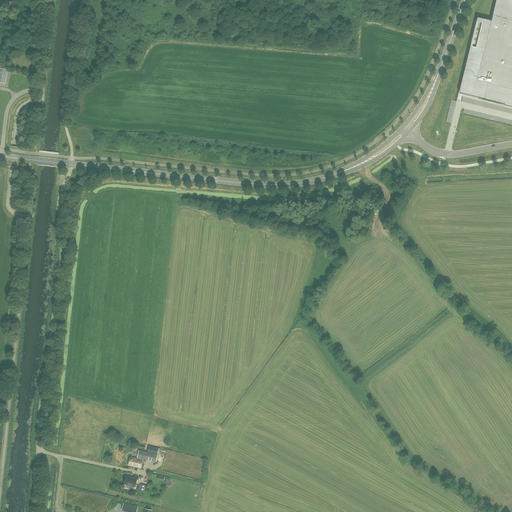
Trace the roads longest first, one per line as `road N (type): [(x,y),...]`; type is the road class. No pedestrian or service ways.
road 1 (tertiary): [(71,163),(290,184),(360,163),(403,129)]
road 2 (unclassified): [(71,163),(58,200),(61,249),(36,462)]
road 3 (unclassified): [(1,156),(9,103),(44,88),(53,0)]
road 4 (track): [(72,157),(65,116),(82,0)]
road 5 (tertiary): [(403,129),(436,80),(464,0)]
